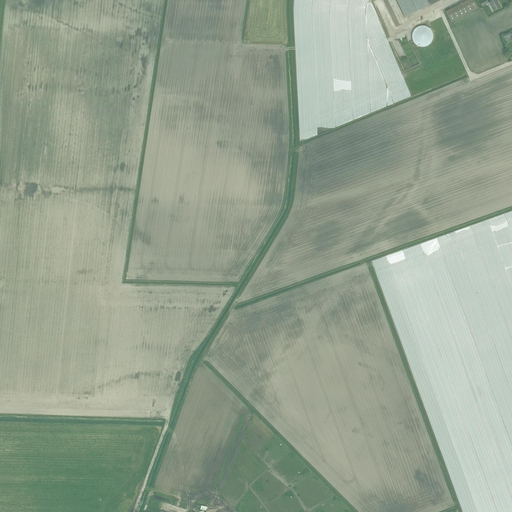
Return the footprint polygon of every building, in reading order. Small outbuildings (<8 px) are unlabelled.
[(397,0),(405,17),(429,6),(426,0),(397,0)] [(452,24),(479,10),(473,0),(469,0),(446,12),(452,24)] [(496,0),(493,0),(489,2),(494,11),(501,8),(496,0)] [(413,35),(413,37),(413,39),(413,41),(414,43),(416,44),(417,46),(419,47),(421,47),(423,48),(425,47),(427,47),(429,46),(431,44),(432,43),(433,41),(434,39),(434,37),(434,35),(433,33),(432,31),(431,30),(430,28),(428,27),(426,27),(424,26),(422,26),(420,27),(419,27),(417,28),(415,30),(414,31),(413,33),(413,35)] [(397,43),(405,66),(412,64),(402,36),(388,41),(390,45),(397,43)]
